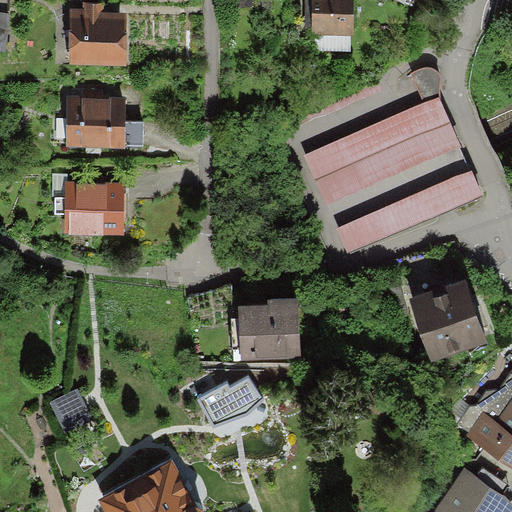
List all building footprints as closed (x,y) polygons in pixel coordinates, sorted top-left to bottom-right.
[(97,0),(68,0),(68,50),(116,51),(117,4),(97,3),(97,0)] [(347,20),(347,0),(310,0),(310,19),(347,20)] [(275,132),(329,251),(444,204),(489,186),(450,88),(437,94),(421,58),(290,117),(275,132)] [(121,94),(63,93),(62,145),(139,146),(139,116),(121,116),(121,94)] [(121,179),(61,179),(61,231),(121,231),(121,179)] [(431,349),(484,332),(465,276),(412,293),(431,349)] [(227,290),(191,297),(197,328),(234,321),(227,290)] [(241,297),(244,350),(302,347),(298,293),(241,297)] [(511,451),(511,344),(509,343),(474,397),(465,394),(455,414),(485,432),(511,451)] [(375,395),(364,373),(344,383),(355,405),(375,395)] [(216,433),(272,409),(258,376),(202,400),(216,433)] [(94,419),(65,433),(78,459),(107,445),(94,419)] [(493,511),(511,485),(511,451),(485,432),(430,511),(493,511)] [(206,511),(175,454),(104,492),(114,511),(206,511)]
